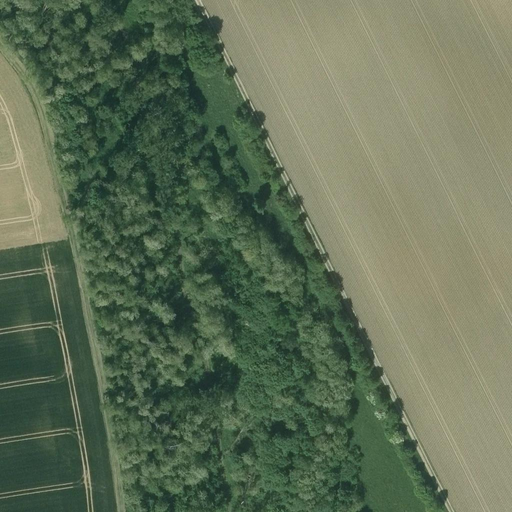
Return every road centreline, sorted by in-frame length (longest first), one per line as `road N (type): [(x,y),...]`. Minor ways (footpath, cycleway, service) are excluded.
road 1 (track): [(197,0),(449,511)]
road 2 (track): [(122,511),(47,115),(0,43)]
